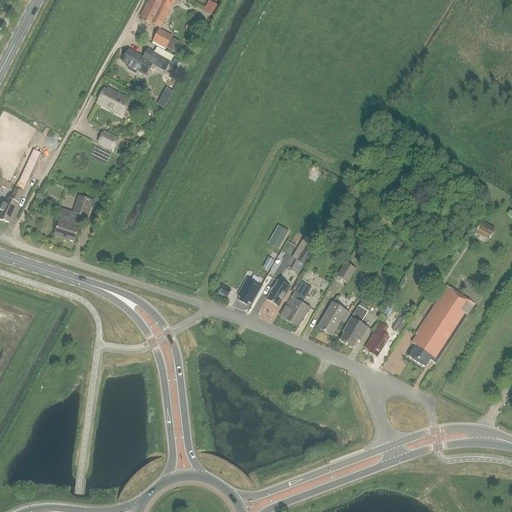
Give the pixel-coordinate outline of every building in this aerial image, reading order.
[(149,0),(140,17),(143,18),(142,21),(150,26),(151,24),(160,28),(161,29),(163,25),(175,2),(176,0),(149,0)] [(208,1),(203,12),(215,18),(220,7),(208,1)] [(166,50),(173,37),(159,29),(152,42),(166,50)] [(129,50),(122,62),(129,67),(128,70),(136,74),(137,71),(146,76),(153,64),(155,65),(165,71),(171,62),(161,56),(149,49),(144,59),(129,50)] [(177,73),(183,64),(175,60),(170,69),(177,73)] [(105,90),(100,98),(103,100),(99,108),(120,119),(130,100),(109,89),(107,92),(105,90)] [(167,89),(157,106),(164,110),(173,93),(167,89)] [(114,150),(119,139),(103,131),(98,142),(114,150)] [(31,176),(41,154),(35,151),(24,172),(31,176)] [(25,186),(28,181),(22,177),(19,183),(25,186)] [(0,221),(9,225),(22,193),(14,189),(10,199),(8,198),(5,204),(4,203),(0,211),(2,211),(0,216),(0,221)] [(60,215),(54,235),(75,241),(81,220),(87,222),(89,215),(93,200),(79,195),(74,213),(70,212),(68,218),(60,215)] [(99,198),(96,206),(104,208),(107,200),(99,198)] [(475,234),(487,241),(493,232),(481,225),(475,234)] [(278,227),(268,244),(277,249),(287,232),(278,227)] [(390,237),(385,245),(390,248),(395,240),(390,237)] [(314,248),(307,244),(303,249),(300,247),(295,256),(298,258),(296,261),(303,266),(314,248)] [(268,258),(263,268),(268,271),(274,261),(268,258)] [(347,284),(355,270),(344,264),(336,277),(347,284)] [(252,305),(262,286),(248,279),(239,296),(241,298),(239,301),(247,305),(249,303),(252,305)] [(278,307),(290,288),(279,281),(267,300),(278,307)] [(287,320),(297,326),(299,322),(301,323),(310,308),(303,304),(312,289),(301,283),(282,317),(287,320)] [(416,334),(418,335),(412,344),(416,347),(409,358),(425,368),(430,361),(436,365),(475,305),(447,287),(416,334)] [(343,333),(345,334),(341,342),(353,349),(359,341),(361,342),(368,329),(361,324),(367,312),(366,311),(368,308),(361,303),(343,333)] [(342,322),(344,323),(349,313),(333,304),(319,329),(333,337),(342,322)] [(384,324),(387,319),(382,316),(379,320),(384,324)] [(398,318),(390,331),(398,335),(406,323),(398,318)] [(380,323),(365,348),(370,351),(369,354),(377,358),(389,338),(385,335),(389,328),(380,323)]
